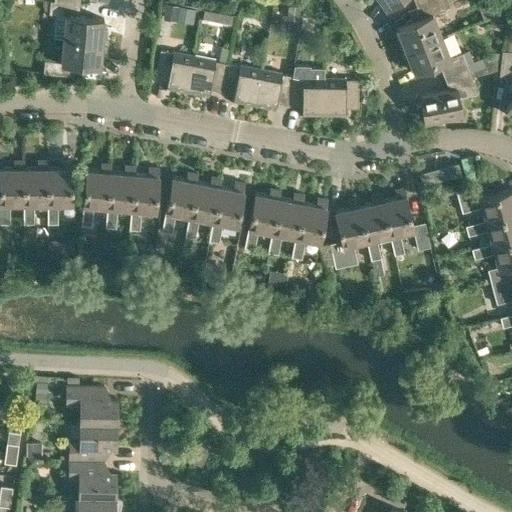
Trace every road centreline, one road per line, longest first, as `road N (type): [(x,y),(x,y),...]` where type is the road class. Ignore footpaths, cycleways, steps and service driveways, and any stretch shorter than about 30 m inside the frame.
road 1 (residential): [(119,109),(353,156),(398,151)]
road 2 (residential): [(224,511),(154,484),(154,385)]
road 3 (residential): [(398,151),(385,79),(345,0)]
